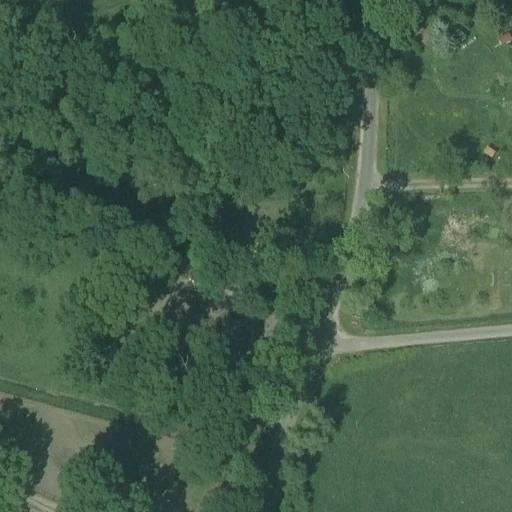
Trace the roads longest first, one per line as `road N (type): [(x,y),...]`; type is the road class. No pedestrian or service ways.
road 1 (unclassified): [(314,347),(347,256),(359,189),(366,0)]
road 2 (unclassified): [(511,330),(314,347)]
road 3 (unclassified): [(262,511),(314,347)]
road 4 (track): [(359,189),(511,184)]
